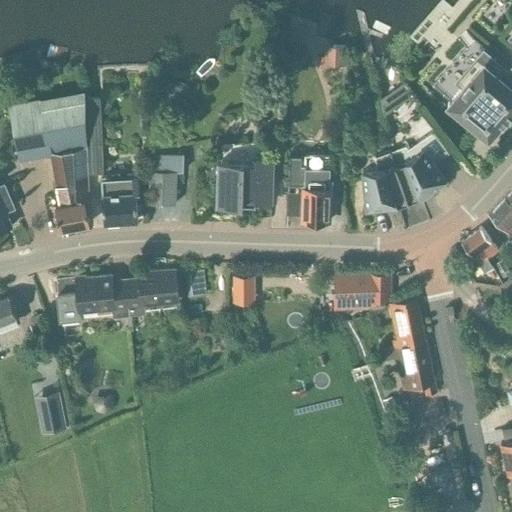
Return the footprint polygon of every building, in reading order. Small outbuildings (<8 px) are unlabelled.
[(449,100),(448,101),(450,103),(487,135),(487,136),(489,137),(490,136),(490,135),(501,123),(502,123),(511,111),(511,110),(511,111),(511,110),(511,65),(509,68),(502,77),(486,63),(485,62),(486,62),(484,60),(491,53),(483,46),(474,38),(466,47),(483,62),(482,62),(483,62),(472,74),(471,75),(462,85),(461,86),(461,87),(450,99),(449,100)] [(327,51),(327,65),(345,66),(346,53),(346,46),(328,46),(327,51)] [(386,94),(380,98),(384,114),(394,107),(402,102),(413,95),(404,82),(394,89),(386,94)] [(85,88),(10,102),(20,157),(50,151),(59,203),(90,198),(85,88)] [(100,97),(87,98),(90,173),(104,172),(100,97)] [(404,145),(390,150),(394,163),(407,198),(408,201),(409,202),(411,201),(419,198),(420,198),(446,180),(434,164),(450,153),(434,130),(407,149),(404,145)] [(377,168),(362,169),(366,209),(398,206),(409,202),(408,201),(407,198),(394,163),(390,150),(376,156),(377,168)] [(184,172),(183,154),(150,153),(149,204),(175,204),(176,172),(184,172)] [(289,157),(288,186),(304,186),(303,191),(303,215),(303,219),(306,219),(308,222),(315,222),(317,220),(329,220),(330,188),(341,188),(342,188),(343,159),(342,159),(331,159),(331,155),(304,154),(304,157),(289,157)] [(271,202),(273,157),(256,157),(256,162),(219,161),(218,164),(217,164),(216,165),(214,166),(213,166),(211,168),(211,169),(210,171),(210,173),(210,174),(211,176),(211,177),(212,178),(213,179),(215,180),(216,181),(218,181),(217,205),(255,206),(256,201),(271,202)] [(101,177),(104,222),(138,220),(136,191),(140,190),(139,174),(132,174),(132,175),(101,177)] [(0,232),(1,230),(13,225),(7,211),(15,207),(16,207),(5,181),(0,183),(0,232)] [(511,234),(511,201),(505,194),(489,212),(511,234)] [(59,203),(56,203),(60,229),(90,223),(86,203),(90,202),(90,198),(59,203)] [(478,263),(498,248),(481,226),(461,241),(478,263)] [(469,258),(458,267),(466,277),(477,268),(469,258)] [(128,279),(129,310),(145,308),(144,300),(178,296),(175,266),(140,270),(141,278),(128,279)] [(203,268),(185,270),(188,295),(206,293),(203,268)] [(56,279),(57,292),(56,292),(59,319),(80,316),(79,307),(113,304),(114,311),(129,310),(128,279),(112,281),(111,273),(76,277),(56,279)] [(389,307),(390,273),(336,274),(335,303),(343,302),(343,307),(370,305),(370,311),(389,307)] [(254,274),(233,274),(234,300),(244,299),(244,287),(254,287),(254,274)] [(0,322),(17,316),(9,295),(0,298),(0,322)] [(436,384),(417,297),(390,303),(398,339),(393,340),(404,388),(424,383),(426,393),(437,391),(436,384)] [(39,308),(29,312),(34,323),(43,319),(39,308)] [(43,319),(34,323),(41,339),(50,335),(43,319)] [(59,390),(34,396),(42,432),(67,426),(59,390)] [(392,395),(383,398),(387,410),(396,407),(392,395)] [(82,412),(74,414),(78,429),(86,427),(82,412)] [(511,439),(507,441),(500,442),(508,474),(509,474),(511,487),(511,486),(511,439)]
